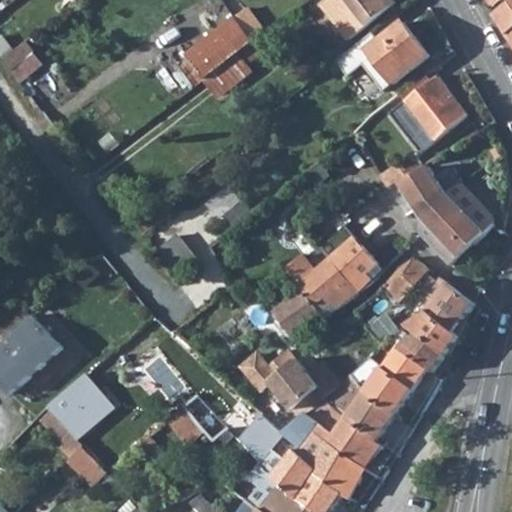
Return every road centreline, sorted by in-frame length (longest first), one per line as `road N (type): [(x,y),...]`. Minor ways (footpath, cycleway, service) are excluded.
road 1 (tertiary): [(472,511),(499,383)]
road 2 (residential): [(0,90),(76,189)]
road 3 (tertiary): [(511,109),(455,0)]
